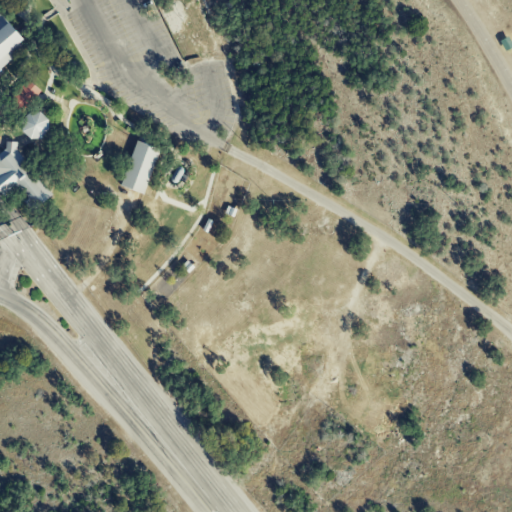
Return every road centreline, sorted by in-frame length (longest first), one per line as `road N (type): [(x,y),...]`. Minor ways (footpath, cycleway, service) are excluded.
road 1 (residential): [(451,0),(511,92),(494,318),(361,224),(126,98),(70,0)]
road 2 (residential): [(0,288),(35,305),(85,354),(204,511)]
